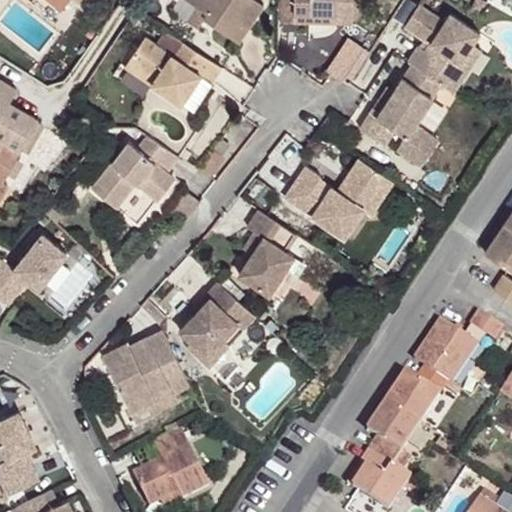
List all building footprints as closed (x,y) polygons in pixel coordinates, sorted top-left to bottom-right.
[(68,0),(47,0),(61,10),(68,0)] [(204,18),(207,13),(188,0),(178,0),(173,9),(198,26),(204,18)] [(239,41),(264,4),(258,0),(188,0),(207,13),(204,18),(239,41)] [(353,22),(353,0),(282,0),(282,22),(310,22),(310,15),(337,15),(337,22),(353,22)] [(405,0),(393,19),(405,26),(419,5),(411,0),(405,0)] [(479,0),(475,0),(472,8),(482,12),(486,3),(479,0)] [(412,63),(442,84),(453,91),(469,68),(460,62),(472,44),(479,34),(450,14),(444,22),(419,5),(405,26),(423,39),(430,43),(425,50),(419,46),(408,61),(412,63)] [(212,83),(222,68),(166,31),(156,46),(145,38),(129,62),(155,79),(152,85),(182,105),(200,76),(212,83)] [(423,39),(419,46),(425,50),(430,43),(423,39)] [(460,62),(469,68),(481,50),(472,44),(460,62)] [(155,79),(129,62),(126,68),(152,85),(155,79)] [(442,84),(412,63),(394,91),(380,111),(373,107),(359,128),(384,144),(394,129),(405,136),(397,149),(422,165),(439,140),(416,124),(442,84)] [(0,108),(5,100),(14,87),(0,79),(0,108)] [(387,86),(373,107),(380,111),(394,91),(387,86)] [(38,118),(5,100),(0,108),(0,139),(1,140),(0,141),(0,202),(9,186),(1,183),(7,172),(15,158),(20,148),(36,121),(38,118)] [(44,125),(36,121),(20,148),(28,152),(44,125)] [(167,171),(178,157),(147,136),(137,147),(128,141),(91,187),(109,202),(119,190),(125,195),(135,182),(157,199),(174,177),(167,171)] [(23,162),(15,158),(7,172),(15,176),(23,162)] [(359,159),(337,191),(343,195),(365,162),(359,159)] [(363,209),(386,176),(365,162),(343,195),(337,191),(331,187),(322,201),(310,193),(321,176),(307,166),(286,197),(345,237),(363,209)] [(372,215),(394,182),(386,176),(363,209),(372,215)] [(119,190),(109,202),(115,206),(125,195),(119,190)] [(184,223),(201,202),(186,191),(170,211),(184,223)] [(47,202),(41,209),(55,223),(62,216),(47,202)] [(297,235),(259,209),(247,227),(256,232),(263,237),(252,253),(239,274),(269,294),(294,256),(286,251),(297,235)] [(511,211),(485,252),(511,270),(511,211)] [(263,237),(256,232),(245,249),(252,253),(263,237)] [(2,259),(0,261),(0,297),(7,304),(27,279),(38,288),(66,252),(42,233),(14,269),(2,259)] [(493,290),(511,302),(511,280),(504,275),(493,290)] [(254,315),(218,282),(206,295),(209,298),(193,316),(180,331),(191,341),(187,345),(204,360),(223,339),(228,344),(254,315)] [(209,298),(206,295),(190,313),(193,316),(209,298)] [(149,301),(143,307),(159,324),(166,318),(149,301)] [(504,326),(479,310),(470,324),(485,334),(494,340),(504,326)] [(406,371),(367,429),(377,436),(360,462),(365,466),(352,486),(388,510),(403,488),(410,477),(402,471),(411,458),(401,451),(448,380),(452,383),(479,344),(463,334),(440,319),(414,359),(425,366),(416,378),(406,371)] [(485,334),(470,324),(463,334),(479,344),(485,334)] [(174,390),(189,383),(162,330),(147,337),(149,342),(123,355),(119,347),(103,355),(131,412),(174,390)] [(149,342),(147,337),(129,346),(128,343),(119,347),(123,355),(149,342)] [(223,339),(204,360),(209,365),(228,344),(223,339)] [(511,374),(500,393),(511,400),(511,374)] [(174,390),(131,412),(136,421),(179,399),(174,390)] [(19,411),(0,420),(0,443),(8,460),(0,463),(0,472),(10,493),(39,479),(25,451),(36,446),(19,411)] [(183,498),(209,485),(181,428),(155,440),(163,458),(133,473),(150,506),(161,500),(180,491),(183,498)] [(347,482),(352,486),(365,466),(360,462),(347,482)] [(421,484),(410,477),(403,488),(413,495),(421,484)] [(59,503),(52,489),(11,510),(12,511),(74,511),(68,498),(59,503)] [(180,491),(161,500),(165,507),(183,498),(180,491)] [(502,511),(480,497),(470,511),(502,511)]
